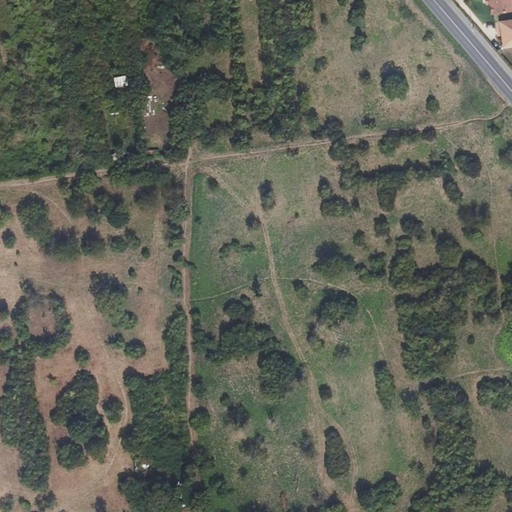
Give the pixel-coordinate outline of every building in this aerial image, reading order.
[(511,4),(511,0),(490,0),(491,4),(493,15),(511,12),(511,4)] [(511,46),(511,20),(497,23),(498,31),(502,31),(503,37),(505,47),(511,46)] [(170,481),(173,495),(187,492),(186,468),(168,472),(170,481)] [(163,482),(170,481),(168,472),(152,475),(154,484),(156,484),(163,482)] [(156,484),(158,495),(161,507),(167,505),(163,482),(156,484)] [(188,502),(187,497),(187,492),(173,495),(175,505),(188,502)]
